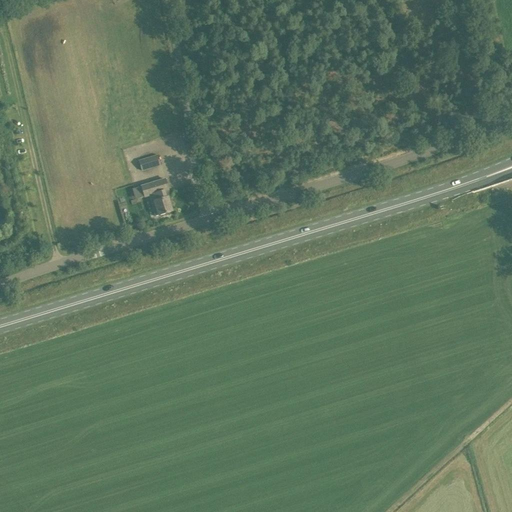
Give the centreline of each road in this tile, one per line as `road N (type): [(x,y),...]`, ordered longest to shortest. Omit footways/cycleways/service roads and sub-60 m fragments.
road 1 (primary): [(0,325),(432,194)]
road 2 (unclassified): [(207,220),(511,118)]
road 3 (unclassified): [(207,220),(166,0)]
road 4 (unclassified): [(0,286),(207,220)]
